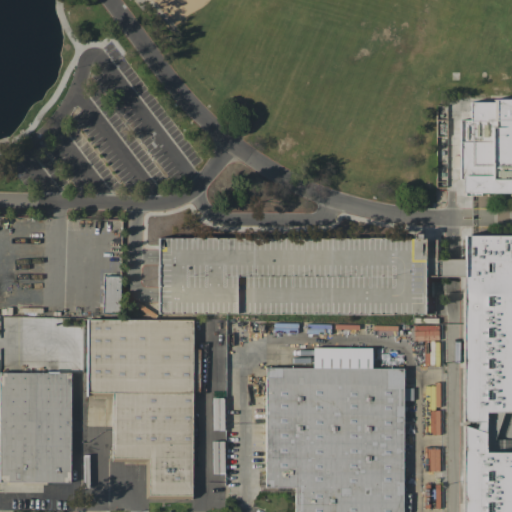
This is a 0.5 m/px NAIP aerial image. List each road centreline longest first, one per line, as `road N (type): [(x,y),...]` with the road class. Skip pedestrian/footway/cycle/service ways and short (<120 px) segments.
road 1 (residential): [(112,0),(181,91),(234,144),(292,184),(399,219),(471,221)]
road 2 (residential): [(234,144),(194,192),(169,203),(0,200)]
